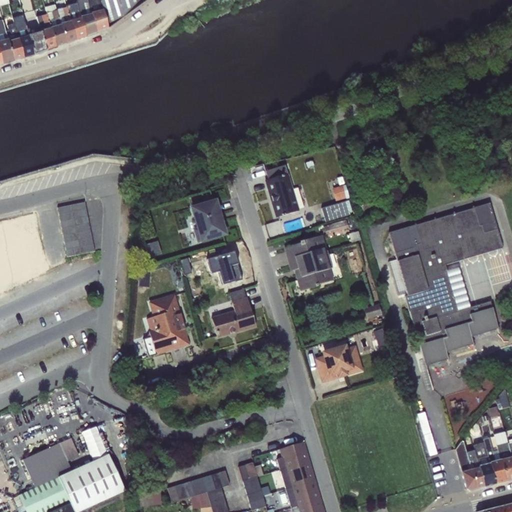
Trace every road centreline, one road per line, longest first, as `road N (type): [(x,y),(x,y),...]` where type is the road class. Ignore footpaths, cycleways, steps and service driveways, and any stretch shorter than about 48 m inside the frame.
road 1 (residential): [(0,77),(122,41),(162,5)]
road 2 (residential): [(333,511),(289,338)]
road 3 (residential): [(289,338),(236,174)]
road 4 (residential): [(147,381),(289,338)]
